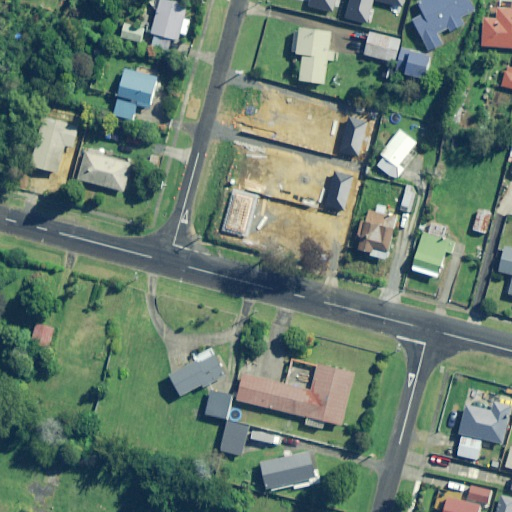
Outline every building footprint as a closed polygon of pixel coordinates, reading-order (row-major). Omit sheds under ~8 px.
[(160,0),(151,34),(154,34),(151,47),(170,52),(173,40),(180,41),(189,6),(165,0),(160,0)] [(443,36),(466,25),(463,19),(477,11),(472,2),(471,0),(425,0),(418,4),(424,14),(413,20),(429,52),(446,43),(443,36)] [(511,1),(510,2),(509,8),(498,7),(497,20),(485,18),(481,46),(511,49),(511,1)] [(145,30),(125,24),(121,38),(142,43),(145,30)] [(296,29),(292,54),(301,55),(297,81),(321,84),(328,33),(296,29)] [(400,41),(370,33),(364,55),(394,63),(400,41)] [(431,57),(401,49),(395,72),(425,80),(431,57)] [(125,68),(117,100),(112,117),(134,122),(138,106),(150,109),(158,76),(125,68)] [(511,68),(507,68),(502,87),(511,89),(511,68)] [(384,157),(377,166),(396,181),(406,168),(401,165),(417,143),(400,130),(381,155),(384,157)] [(131,165),(86,152),(78,180),(123,192),(131,165)] [(302,219),(309,188),(312,189),(314,181),(322,183),(324,173),(307,169),(303,187),(283,183),(276,213),(302,219)] [(416,188),(407,186),(401,211),(410,213),(416,188)] [(401,188),(390,188),(390,199),(401,200),(401,188)] [(333,211),(329,194),(317,196),(322,214),(333,211)] [(385,207),(372,204),(366,223),(362,221),(357,236),(362,237),(357,251),(385,260),(398,218),(383,213),(385,207)] [(491,215),(479,211),(473,231),(485,234),(491,215)] [(446,228),(432,224),(429,234),(424,233),(412,271),(438,279),(442,265),(448,267),(452,253),(458,255),(461,245),(443,239),(446,228)] [(511,249),(505,248),(500,273),(511,275),(511,281),(509,295),(511,295),(511,249)] [(54,328),(36,323),(31,344),(48,349),(54,328)] [(228,375),(216,352),(170,376),(181,397),(203,386),(204,387),(228,375)] [(355,375),(318,365),(311,391),(245,374),(238,401),(307,418),(305,425),(323,430),(325,422),(343,426),(355,375)] [(234,396),(212,390),(206,415),(227,421),(234,396)] [(511,408),(494,403),(492,412),(467,406),(459,437),(462,438),(457,456),(478,461),(483,440),(502,445),(511,408)] [(249,427),(228,422),(221,452),(242,457),(249,427)] [(254,430),(252,441),(279,447),(282,436),(254,430)] [(319,485),(312,453),(261,463),(267,492),(293,487),(294,490),(319,485)] [(448,496),(443,511),(481,511),(483,507),(488,509),(493,492),(472,486),(468,502),(448,496)]
